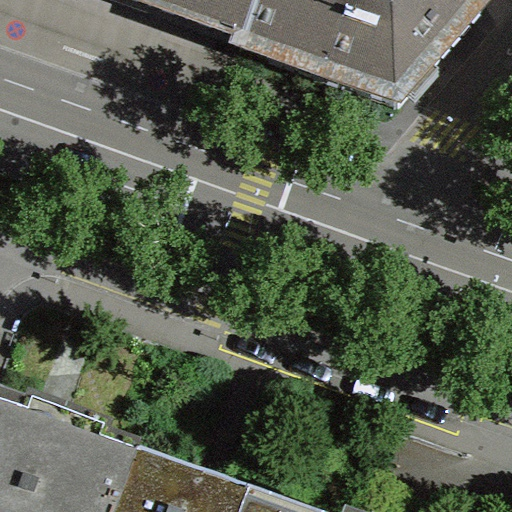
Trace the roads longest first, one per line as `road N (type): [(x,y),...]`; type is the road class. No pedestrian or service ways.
road 1 (residential): [(0,236),(511,419)]
road 2 (secondary): [(0,108),(389,248)]
road 3 (residential): [(389,248),(445,132),(511,56)]
road 4 (secondary): [(389,248),(511,291)]
